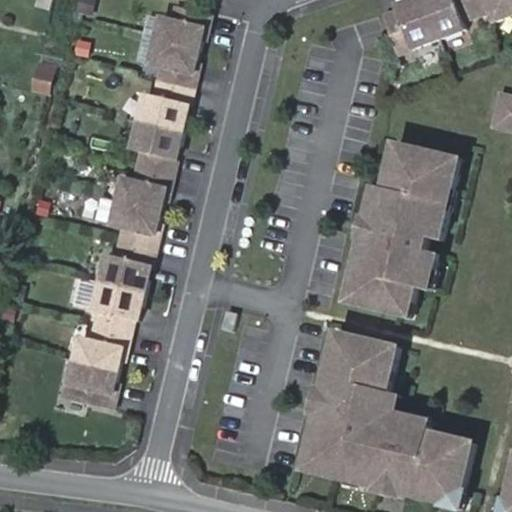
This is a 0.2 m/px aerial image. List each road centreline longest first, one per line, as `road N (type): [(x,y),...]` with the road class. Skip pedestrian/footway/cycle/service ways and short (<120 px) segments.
road 1 (residential): [(149,494),(273,0)]
road 2 (tertiary): [(0,477),(149,494)]
